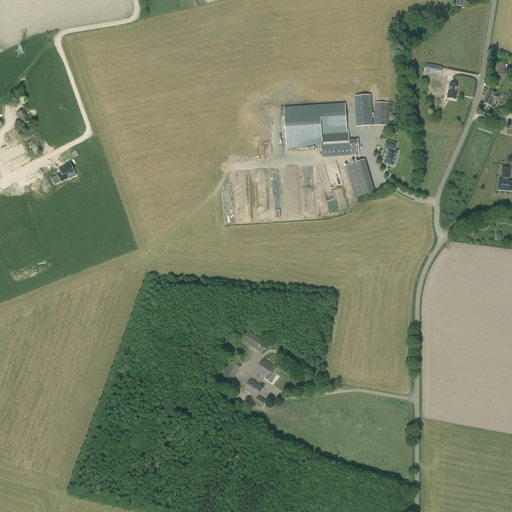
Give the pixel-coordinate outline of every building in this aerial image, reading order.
[(506,65),(494,63),(492,74),(504,76),(506,65)] [(426,64),(425,72),(440,74),(442,67),(426,64)] [(438,79),(438,92),(447,92),(448,80),(438,79)] [(449,86),(448,90),(449,90),(449,95),(457,96),(458,84),(450,83),(450,86),(449,86)] [(497,102),(500,96),(488,91),(483,103),(492,106),(494,101),(497,102)] [(370,96),(355,97),(357,127),(372,126),(370,97),(370,96)] [(375,103),(374,125),(387,125),(387,103),(375,103)] [(322,147),(323,157),(350,155),(359,154),(358,139),(349,140),(349,132),(348,132),(346,104),(284,108),(287,149),(322,147)] [(506,113),(495,109),(492,116),(503,120),(506,113)] [(23,110),(16,114),(21,123),(22,125),(29,121),(23,110)] [(3,134),(10,148),(15,146),(8,132),(3,134)] [(388,149),(385,161),(384,163),(394,166),(398,152),(395,151),(393,150),(395,143),(390,142),(388,148),(388,149)] [(25,143),(0,153),(0,155),(3,162),(29,151),(25,143)] [(353,189),(356,200),(375,194),(365,160),(346,166),(353,189)] [(60,174),(57,176),(60,183),(68,179),(69,180),(76,176),(74,172),(70,164),(65,166),(66,167),(59,171),(60,174)] [(0,233),(12,260),(34,250),(1,179),(0,179),(0,233)] [(511,190),(509,189),(510,181),(501,180),(501,185),(504,185),(503,189),(500,189),(499,196),(510,197),(511,190)] [(250,346),(260,352),(263,347),(265,348),(268,343),(250,332),(244,342),(250,346)] [(274,366),(263,360),(256,372),(267,378),(266,379),(271,382),(280,369),(274,366)] [(233,380),(241,368),(230,361),(221,375),(232,382),(233,380)] [(262,406),(265,401),(258,397),(264,387),(251,380),(245,388),(244,390),(257,398),(254,402),(262,406)]
